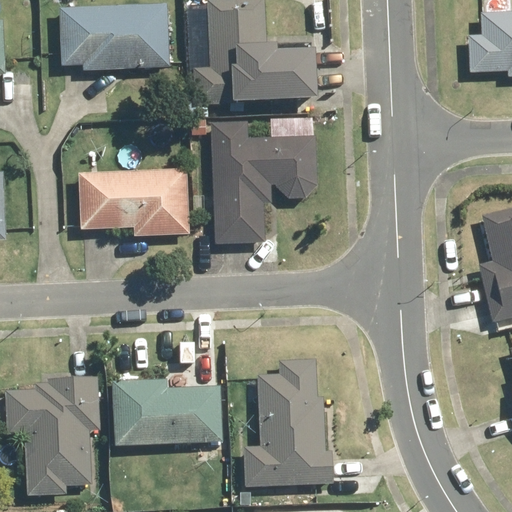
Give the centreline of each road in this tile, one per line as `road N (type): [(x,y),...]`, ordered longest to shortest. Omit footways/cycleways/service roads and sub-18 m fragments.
road 1 (residential): [(0,300),(396,284)]
road 2 (residential): [(455,511),(412,413),(396,284)]
road 3 (residential): [(396,284),(391,139)]
road 4 (residential): [(391,139),(386,0)]
road 5 (residential): [(511,133),(391,139)]
